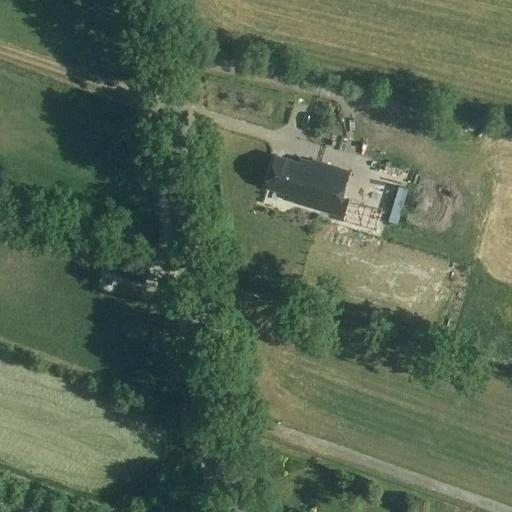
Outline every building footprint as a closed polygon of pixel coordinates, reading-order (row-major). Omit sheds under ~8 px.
[(207,77),(207,95),(231,95),(231,77),(207,77)] [(302,111),(322,120),(329,104),(309,95),(302,111)] [(350,171),(314,161),(313,167),(277,156),(267,187),(290,194),(288,198),(295,201),(295,202),(337,215),(350,171)] [(371,178),(362,208),(376,212),(385,182),(371,178)] [(146,283),(151,265),(120,255),(119,258),(111,256),(108,268),(115,270),(115,273),(146,283)]
